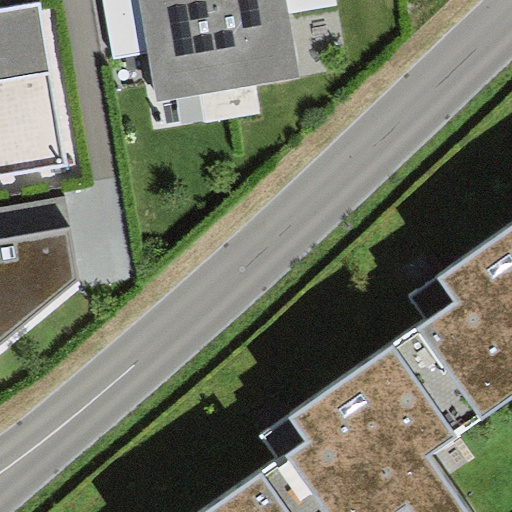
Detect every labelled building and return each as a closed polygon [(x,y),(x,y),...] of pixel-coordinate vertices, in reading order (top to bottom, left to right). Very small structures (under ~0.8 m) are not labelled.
[(140,0),(158,104),(227,92),(212,0),(140,0)] [(212,0),(227,92),(299,81),(285,0),(212,0)] [(42,8),(0,15),(0,180),(69,169),(42,8)] [(308,75),(348,73),(346,10),(305,11),(308,75)] [(511,229),(440,280),(414,298),(431,323),(399,346),(461,435),(511,399),(511,229)] [(0,353),(78,289),(68,236),(0,249),(0,353)] [(428,459),(461,435),(399,346),(293,420),(266,439),(283,463),(266,475),(292,511),(464,511),(434,468),(428,459)] [(292,511),(266,475),(212,511),(292,511)]
